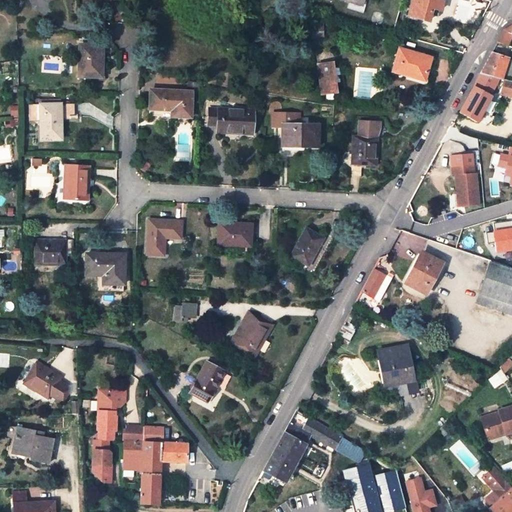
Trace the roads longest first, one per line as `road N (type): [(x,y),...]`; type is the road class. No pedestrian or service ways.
road 1 (residential): [(126,33),(126,192),(396,206)]
road 2 (residential): [(396,206),(249,472)]
road 3 (residential): [(54,343),(128,348),(220,467),(249,472)]
road 4 (residential): [(508,1),(396,206)]
